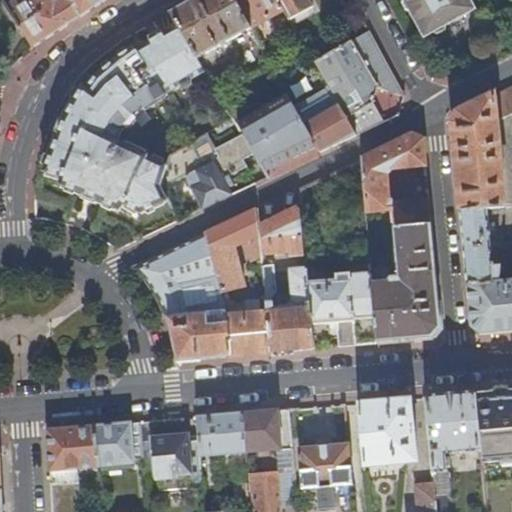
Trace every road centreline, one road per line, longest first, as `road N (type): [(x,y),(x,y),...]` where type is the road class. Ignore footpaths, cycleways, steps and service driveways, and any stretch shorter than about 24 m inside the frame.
road 1 (residential): [(433,109),(96,275)]
road 2 (residential): [(144,393),(458,366)]
road 3 (residential): [(14,249),(15,166),(36,104),(58,69),(157,0)]
road 4 (residential): [(433,109),(458,366)]
road 5 (residential): [(144,393),(134,333),(96,275)]
road 6 (residential): [(18,405),(144,393)]
road 7 (residential): [(370,0),(433,109)]
